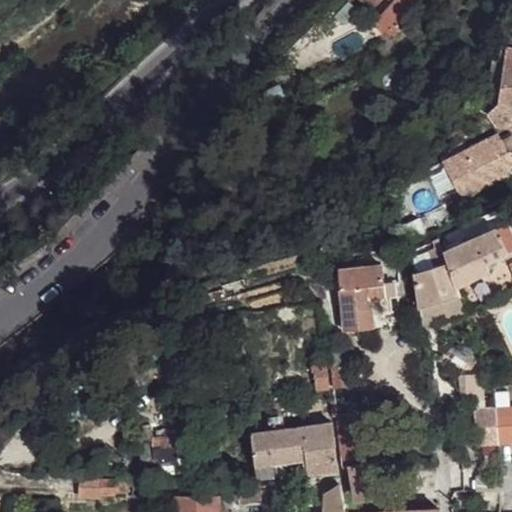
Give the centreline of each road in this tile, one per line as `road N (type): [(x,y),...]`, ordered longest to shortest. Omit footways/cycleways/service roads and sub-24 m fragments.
road 1 (residential): [(304,0),(137,194),(0,322)]
road 2 (tertiary): [(0,203),(50,171),(241,0)]
